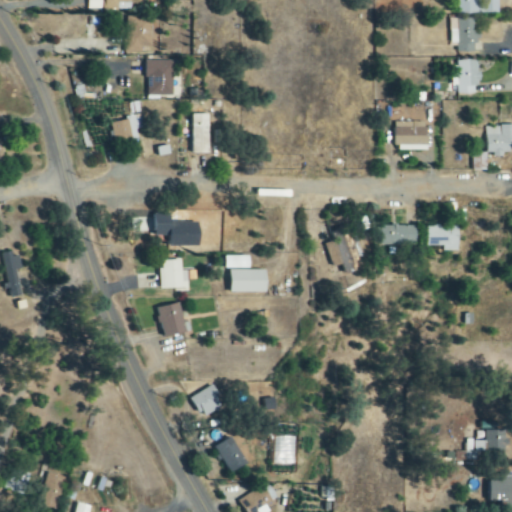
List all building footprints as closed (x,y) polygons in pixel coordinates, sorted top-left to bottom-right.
[(102,0),(103,10),(117,10),(117,3),(130,3),(129,0),(102,0)] [(497,15),(497,0),(456,0),(456,14),(497,15)] [(159,16),(125,16),(124,54),(141,54),(141,49),(151,49),(151,38),(159,39),(159,16)] [(450,45),(456,44),(456,54),(473,53),(473,43),(477,43),(476,20),(449,20),(450,45)] [(456,96),(478,95),(477,61),(452,62),(453,87),(456,87),(456,96)] [(172,96),(173,62),(146,62),(145,96),(172,96)] [(208,115),(190,116),(191,155),(209,155),(208,115)] [(109,123),(113,144),(137,140),(132,118),(109,123)] [(393,123),(394,147),(427,146),(426,123),(393,123)] [(485,156),(511,155),(511,129),(511,127),(485,128),(485,156)] [(473,172),(486,172),(486,154),(472,155),(473,172)] [(416,227),(381,226),(381,246),(416,246),(416,227)] [(458,252),(458,227),(427,227),(426,247),(442,247),(442,252),(458,252)] [(361,270),(348,228),(333,232),(336,242),(324,245),(331,269),(342,266),(344,275),(361,270)] [(19,253),(0,256),(7,301),(26,298),(19,253)] [(249,270),(249,257),(225,258),(225,271),(249,270)] [(160,290),(187,290),(186,272),(181,272),(181,261),(159,261),(160,290)] [(229,294),(266,294),(266,272),(229,271),(229,294)] [(154,309),(158,325),(161,325),(164,340),(186,335),(178,303),(154,309)] [(223,408),(213,387),(191,398),(201,419),(223,408)] [(507,432),(483,431),(483,442),(474,442),(474,453),(467,453),(466,461),(474,462),(474,453),(507,454),(507,432)] [(229,476),(247,465),(231,438),(213,448),(229,476)] [(56,510),(65,479),(47,474),(38,505),(56,510)] [(511,511),(511,479),(488,480),(488,504),(511,504),(511,511)] [(268,511),(266,507),(272,504),(264,488),(238,501),(244,511),(268,511)]
